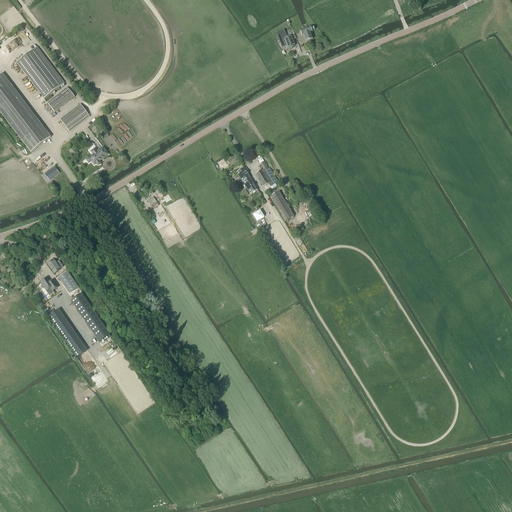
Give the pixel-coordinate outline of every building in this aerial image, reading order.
[(310,33),(313,31),(312,31),(314,30),(314,27),(312,28),(311,27),(310,28),(310,27),(300,31),(302,36),(303,35),(306,42),(313,39),(310,33)] [(293,40),(295,39),(294,35),(291,36),(291,37),(287,38),(284,30),(277,33),(282,47),(287,45),(288,48),(295,46),(293,40)] [(12,51),(18,47),(13,41),(7,46),(12,51)] [(37,48),(16,63),(44,99),(64,84),(37,48)] [(2,74),(0,75),(0,113),(17,136),(30,153),(51,138),(50,136),(2,74)] [(67,88),(47,103),(54,113),(74,98),(67,88)] [(80,105),(60,120),(69,132),(89,117),(80,105)] [(89,155),(84,158),(85,159),(87,162),(88,163),(90,161),(93,165),(95,163),(96,164),(96,165),(97,165),(98,165),(99,164),(99,163),(99,162),(97,160),(100,158),(101,159),(107,154),(102,147),(102,148),(98,151),(97,151),(96,152),(94,149),(90,151),(93,155),(90,156),(89,155)] [(264,169),(256,174),(264,187),(268,184),(270,187),(276,184),(277,183),(264,162),(261,163),(260,164),(264,169)] [(54,168),(45,175),(49,180),(59,173),(54,168)] [(244,168),(236,173),(239,178),(238,181),(239,182),(242,182),(242,183),(243,184),(251,180),(250,178),(244,168)] [(251,180),(243,184),(250,195),(258,190),(251,180)] [(294,217),(279,192),(270,198),(285,222),(294,217)] [(159,206),(156,203),(153,197),(148,201),(154,209),(159,206)] [(54,260),(48,264),(55,274),(60,270),(60,269),(63,267),(59,261),(56,263),(54,260)] [(50,289),(52,292),(58,288),(52,280),(49,282),(46,278),(39,283),(46,292),(50,289)] [(72,279),(63,285),(67,291),(76,284),(72,279)] [(95,301),(101,297),(96,290),(90,294),(95,301)] [(81,294),(71,301),(99,343),(110,335),(81,294)] [(139,306),(143,303),(138,295),(134,298),(139,306)] [(56,311),(48,317),(76,358),(85,353),(56,311)]
